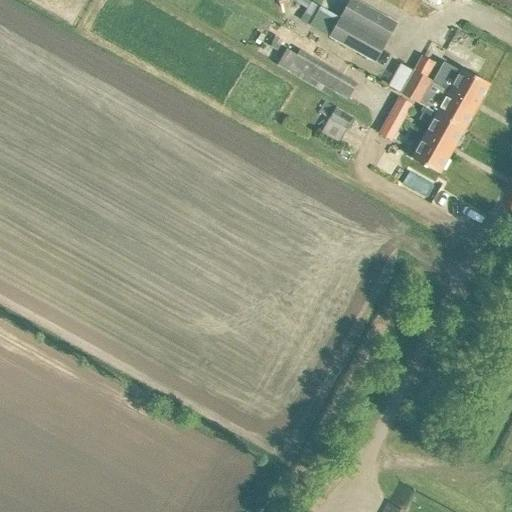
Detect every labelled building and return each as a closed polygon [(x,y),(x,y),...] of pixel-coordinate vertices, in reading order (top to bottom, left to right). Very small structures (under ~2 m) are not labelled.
[(352,0),(349,0),(339,18),(384,43),(394,24),(352,0)] [(372,63),(384,43),(339,18),(328,38),(372,63)] [(461,69),(473,48),(457,39),(441,67),(457,76),(448,92),(476,108),(489,85),(461,69)] [(298,51),(296,55),(286,49),(277,66),(286,71),(288,67),(294,71),(291,76),(306,84),(309,79),(344,100),(354,84),(298,51)] [(410,71),(424,79),(433,64),(419,56),(410,71)] [(448,92),(424,79),(410,71),(397,94),(423,108),(464,130),(476,108),(448,92)] [(387,115),(400,122),(409,106),(396,99),(387,115)] [(361,140),(367,128),(321,103),(315,113),(327,119),(318,134),(336,144),(343,131),(361,140)] [(451,152),(464,130),(423,108),(416,119),(428,126),(423,135),(451,152)] [(390,141),(400,122),(387,115),(377,134),(390,141)] [(451,152),(423,135),(416,148),(410,145),(405,154),(411,158),(410,158),(438,174),(451,152)]
